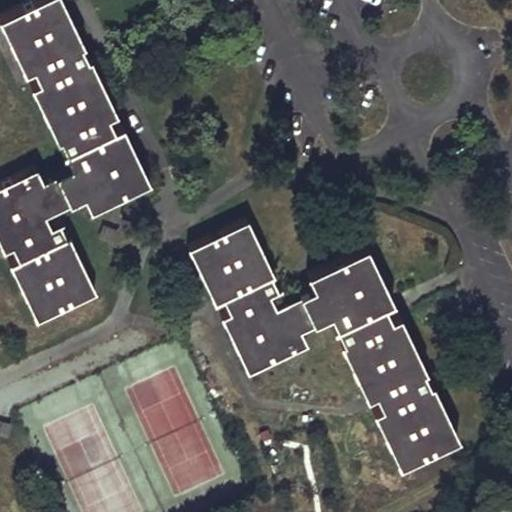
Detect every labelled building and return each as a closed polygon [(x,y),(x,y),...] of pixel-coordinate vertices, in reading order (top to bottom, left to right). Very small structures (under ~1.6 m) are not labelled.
[(80,39),(60,0),(23,0),(0,11),(0,24),(21,69),(29,65),(35,77),(27,82),(53,137),(56,136),(69,162),(39,177),(33,163),(0,178),(0,244),(1,246),(8,242),(14,255),(6,259),(33,316),(93,287),(65,232),(62,233),(56,219),(47,223),(41,211),(80,193),(86,205),(145,178),(118,122),(110,124),(105,113),(113,108),(85,52),(83,54),(77,41),(80,39)] [(138,208),(122,202),(118,215),(134,222),(138,208)] [(390,297),(363,242),(303,271),(310,283),(272,301),(266,290),(275,286),(268,272),(270,270),(244,215),(184,243),(212,299),(219,295),(225,307),(218,312),(244,367),(303,339),(297,326),(326,311),(339,337),(336,339),(364,395),(371,391),(377,402),(369,407),(396,462),(455,434),(428,379),(426,380),(420,367),(422,366),(395,311),(388,315),(381,302),(390,297)] [(117,229),(100,223),(97,236),(112,242),(117,229)] [(306,402),(309,387),(290,386),(289,400),(306,402)] [(0,433),(6,434),(9,421),(0,418),(0,433)]
